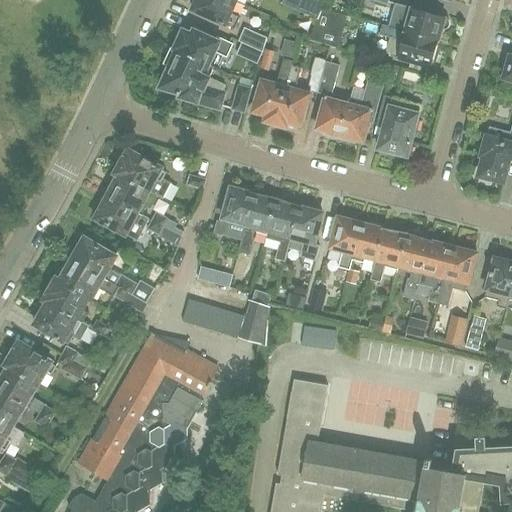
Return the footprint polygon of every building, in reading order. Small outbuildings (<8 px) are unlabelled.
[(236,2),(232,0),(197,0),(193,10),(235,29),(241,17),(232,13),(236,2)] [(284,0),(282,4),(318,19),(325,1),(322,0),(284,0)] [(439,43),(442,31),(446,31),(450,29),(451,25),(449,21),(446,19),(395,5),(389,28),(396,30),(439,43)] [(332,17),(321,13),(309,40),(335,48),(339,34),(329,31),(332,17)] [(439,55),(436,53),(439,43),(396,30),(389,28),(383,26),(380,36),(391,39),(387,54),(400,57),(400,60),(411,64),(412,61),(432,66),(433,64),(436,63),(439,55)] [(245,29),(240,41),(239,42),(263,52),(267,38),(245,29)] [(212,67),(218,54),(228,58),(234,44),(219,38),(217,41),(194,30),(192,34),(184,30),(176,49),(212,67)] [(263,53),(242,44),(239,51),(260,60),(263,53)] [(207,77),(212,67),(176,49),(172,47),(168,56),(164,65),(170,68),(161,89),(180,94),(178,97),(181,98),(182,96),(188,97),(186,101),(198,105),(199,103),(221,109),(226,93),(224,93),(226,86),(212,80),(212,79),(207,77)] [(262,56),(258,70),(267,72),(271,59),(262,56)] [(511,56),(508,64),(507,64),(503,76),(505,77),(504,79),(511,81),(511,56)] [(275,124),(293,63),(285,61),(278,85),(263,80),(262,82),(260,81),(258,92),(259,93),(254,112),(255,113),(254,115),(265,118),(264,121),(275,124)] [(293,63),(275,124),(285,127),(286,124),(298,127),(298,124),(300,125),(308,93),(296,90),(302,69),(294,67),(295,63),(293,63)] [(319,93),(327,96),(318,129),(325,131),(325,134),(340,138),(350,104),(332,99),(340,66),(327,63),(323,79),(319,93)] [(313,76),(309,91),(319,93),(323,79),(313,76)] [(231,111),(245,115),(253,82),(242,78),(231,111)] [(362,107),(350,104),(340,138),(355,142),(356,139),(363,141),(369,122),(373,123),(384,84),(370,80),(362,107)] [(411,146),(414,133),(415,131),(418,132),(421,121),(418,120),(422,106),(385,95),(377,126),(384,128),(378,151),(389,154),(390,151),(411,157),(414,146),(411,146)] [(491,129),(488,139),(483,157),(485,158),(480,176),(503,182),(509,158),(511,159),(511,158),(511,130),(511,135),(491,129)] [(172,184),(164,180),(168,173),(158,168),(159,168),(130,153),(126,161),(123,160),(121,164),(118,164),(116,168),(117,171),(115,174),(158,197),(164,200),(172,184)] [(112,191),(108,198),(148,219),(143,216),(148,208),(151,210),(158,197),(115,174),(114,176),(115,176),(108,189),(112,191)] [(204,191),(208,181),(191,176),(188,186),(204,191)] [(224,236),(242,240),(245,229),(254,195),(231,189),(223,222),(218,221),(215,235),(223,237),(224,236)] [(268,237),(277,201),(254,195),(245,229),(242,240),(243,240),(239,254),(251,258),(255,240),(253,240),(255,233),(268,237)] [(148,219),(108,198),(103,209),(100,209),(95,219),(125,235),(136,241),(148,219)] [(286,261),(300,207),(277,201),(268,237),(265,247),(279,251),(276,260),(285,262),(286,261)] [(300,207),(286,261),(291,243),(304,246),(301,258),(316,262),(320,248),(315,247),(324,213),(300,207)] [(164,229),(165,228),(169,230),(173,222),(169,220),(169,219),(157,213),(152,222),(164,229)] [(351,270),(354,259),(362,224),(340,218),(332,249),(343,252),(339,268),(350,271),(350,270),(351,270)] [(164,229),(152,222),(148,230),(159,236),(160,236),(164,229)] [(385,230),(362,224),(354,259),(364,261),(364,258),(377,261),(385,230)] [(408,236),(385,230),(377,261),(372,280),(382,283),(386,268),(399,271),(408,236)] [(408,236),(399,271),(412,274),(409,287),(407,286),(404,297),(416,300),(422,276),(431,242),(408,236)] [(79,250),(72,261),(106,280),(129,294),(130,293),(147,303),(156,289),(141,280),(138,286),(135,284),(133,286),(124,280),(125,278),(121,276),(122,275),(121,274),(120,275),(109,269),(116,257),(85,239),(83,241),(81,242),(78,248),(79,250)] [(454,248),(431,242),(422,276),(434,280),(428,302),(439,304),(454,248)] [(478,254),(454,248),(439,304),(449,307),(454,289),(467,292),(468,288),(469,289),(478,254)] [(498,256),(497,259),(495,259),(487,292),(488,292),(487,298),(500,301),(498,308),(507,310),(511,289),(511,262),(509,262),(510,259),(498,256)] [(125,301),(129,294),(106,280),(72,261),(66,271),(62,270),(57,280),(89,299),(91,300),(98,288),(114,297),(115,296),(125,301)] [(202,268),(198,280),(230,288),(233,277),(202,268)] [(360,273),(351,270),(350,270),(350,271),(347,283),(357,286),(360,273)] [(47,303),(48,303),(89,327),(90,326),(83,322),(88,314),(82,310),(89,299),(57,280),(55,283),(53,283),(50,289),(50,291),(49,294),(51,295),(47,303)] [(309,308),(323,312),(328,292),(314,289),(309,308)] [(194,325),(200,304),(189,301),(183,322),(194,325)] [(81,342),(89,327),(48,303),(47,305),(44,306),(41,311),(42,314),(35,325),(60,339),(60,338),(69,344),(73,337),(81,342)] [(194,325),(205,328),(211,307),(200,304),(194,325)] [(211,307),(205,328),(216,332),(222,311),(211,307)] [(216,332),(227,335),(234,314),(222,311),(216,332)] [(244,317),(234,314),(227,335),(238,339),(245,317),(244,317)] [(245,317),(238,339),(258,344),(261,345),(267,347),(269,323),(244,315),(244,317),(245,317)] [(467,321),(453,317),(446,344),(460,347),(467,321)] [(478,350),(486,320),(475,317),(472,327),(471,327),(466,347),(478,350)] [(407,334),(408,334),(423,338),(428,323),(412,319),(407,334)] [(110,327),(98,321),(92,330),(105,337),(110,327)] [(369,329),(383,333),(385,325),(371,321),(369,329)] [(383,333),(390,335),(392,327),(385,325),(383,333)] [(218,370),(154,335),(80,465),(107,481),(96,500),(99,504),(83,494),(75,499),(69,508),(73,510),(71,511),(124,511),(127,510),(130,511),(137,511),(138,511),(150,504),(150,490),(163,483),(163,468),(176,461),(175,446),(188,439),(187,429),(185,428),(207,390),(208,390),(212,382),(211,382),(218,370)] [(511,344),(499,342),(495,357),(511,360),(511,344)] [(6,366),(38,385),(45,373),(51,377),(57,367),(48,361),(48,360),(22,345),(17,353),(15,351),(13,354),(10,355),(7,360),(8,363),(6,366)] [(68,347),(63,355),(88,370),(93,361),(89,359),(79,354),(79,353),(68,347)] [(82,381),(88,370),(63,355),(59,364),(64,367),(62,370),(82,381)] [(0,390),(30,409),(41,415),(51,421),(55,413),(46,408),(47,406),(31,397),(38,385),(6,366),(0,375),(0,376),(3,379),(0,383),(0,390)] [(295,380),(278,475),(282,476),(281,485),(276,484),(271,511),(322,511),(325,494),(395,507),(418,511),(477,511),(483,479),(490,481),(491,477),(504,479),(506,501),(507,501),(507,495),(511,495),(511,432),(475,434),(475,444),(460,444),(455,473),(432,469),(434,461),(434,460),(428,459),(427,462),(318,443),(310,442),(312,430),(320,432),(328,386),(295,380)] [(0,418),(13,427),(20,415),(24,418),(30,409),(0,390),(0,418)] [(252,397),(232,394),(230,408),(251,411),(252,397)] [(46,428),(51,421),(41,415),(36,422),(46,428)] [(0,452),(3,454),(5,451),(6,452),(12,442),(15,444),(22,432),(13,427),(0,418),(0,452)] [(0,461),(0,462),(22,476),(29,480),(35,470),(17,458),(15,460),(5,454),(0,461)] [(22,476),(0,462),(0,475),(5,479),(5,478),(17,485),(18,483),(22,476)] [(0,511),(1,511),(0,511),(19,511),(20,511),(5,504),(5,503),(0,500),(0,511)]
